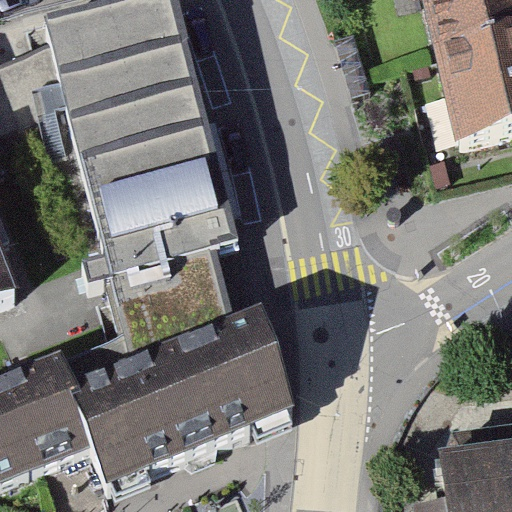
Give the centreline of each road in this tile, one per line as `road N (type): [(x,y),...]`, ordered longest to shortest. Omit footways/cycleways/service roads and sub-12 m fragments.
road 1 (tertiary): [(334,339),(303,154),(252,0)]
road 2 (tertiary): [(325,511),(334,339)]
